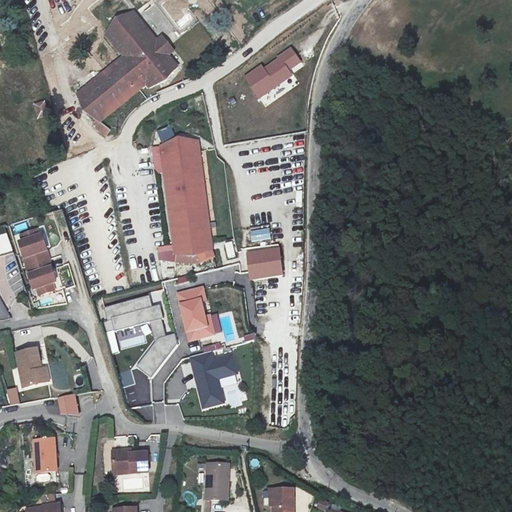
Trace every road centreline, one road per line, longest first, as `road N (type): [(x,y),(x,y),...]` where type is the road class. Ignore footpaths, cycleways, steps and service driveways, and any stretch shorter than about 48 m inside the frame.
road 1 (unclassified): [(365,0),(327,61),(314,120),(304,452)]
road 2 (residential): [(0,326),(63,314),(83,321),(116,414),(129,426),(194,429),(304,452)]
road 3 (unclassified): [(313,0),(136,117),(123,146),(138,224)]
